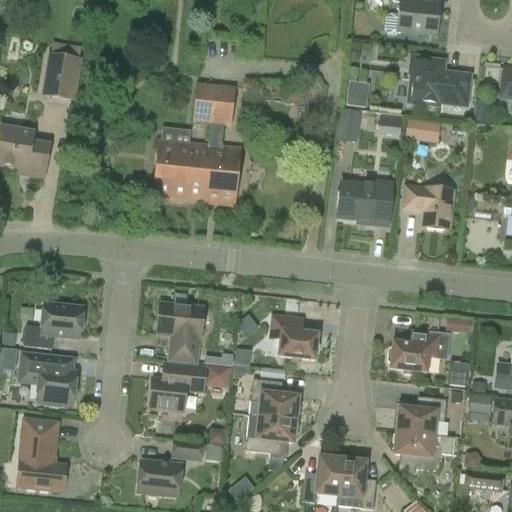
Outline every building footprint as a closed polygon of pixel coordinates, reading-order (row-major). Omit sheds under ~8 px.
[(395,37),(395,33),(435,38),(439,6),(429,5),(429,0),(394,0),(394,1),(398,1),(397,16),(389,15),(385,19),(383,31),(387,36),(395,37)] [(47,55),(39,98),(73,104),(80,61),(47,55)] [(465,109),(469,77),(443,74),(444,63),(420,60),(420,59),(410,58),(407,77),(410,78),(406,105),(439,109),(440,106),(465,109)] [(497,101),(511,102),(511,68),(501,67),(497,101)] [(367,108),(369,83),(349,81),(346,106),(367,108)] [(191,125),(209,127),(213,87),(197,86),(195,85),(191,125)] [(240,151),(221,149),(223,128),(230,129),(234,89),(213,87),(209,127),(207,148),(201,205),(234,208),(240,151)] [(474,101),(471,125),(487,127),(490,103),(474,101)] [(359,120),(339,117),(336,142),(355,145),(359,120)] [(408,120),(405,138),(439,143),(441,124),(408,120)] [(50,145),(31,142),(33,134),(0,128),(0,167),(16,170),(15,177),(44,182),(50,145)] [(150,200),(201,205),(207,148),(156,143),(150,200)] [(387,226),(391,185),(373,183),(373,187),(339,184),(336,221),(387,226)] [(452,193),(425,190),(402,188),(399,214),(422,217),(421,229),(445,232),(447,216),(450,217),(452,193)] [(503,210),(511,210),(511,198),(504,198),(503,210)] [(155,337),(170,339),(167,363),(195,366),(198,342),(199,342),(202,310),(159,306),(155,337)] [(51,352),(52,338),(78,341),(81,311),(43,307),(41,330),(24,328),(22,349),(51,352)] [(446,331),(470,333),(471,319),(447,317),(446,331)] [(249,318),(238,326),(249,340),(260,331),(249,318)] [(269,342),(279,343),(277,359),(313,363),(316,337),(295,335),(296,322),(272,319),(269,342)] [(16,348),(16,334),(3,333),(2,347),(16,348)] [(448,339),(439,338),(414,335),(413,348),(392,345),(391,351),(389,351),(387,352),(386,363),(387,366),(390,366),(389,371),(425,375),(427,359),(446,361),(448,339)] [(0,350),(0,370),(14,372),(16,352),(0,350)] [(511,350),(510,368),(497,367),(494,391),(511,392),(511,350)] [(235,352),(233,366),(248,368),(249,356),(247,353),(235,352)] [(16,386),(38,388),(36,403),(70,407),(74,376),(58,374),(59,359),(19,354),(16,386)] [(214,389),(231,390),(232,354),(216,354),(214,389)] [(450,365),(448,387),(464,388),(466,366),(450,365)] [(163,366),(161,382),(151,381),(147,412),(182,415),(184,394),(202,395),(204,371),(163,366)] [(261,371),(260,379),(277,380),(277,372),(261,371)] [(252,382),(248,417),(294,422),(296,400),(275,397),(276,385),(252,382)] [(489,416),(491,400),(470,398),(468,414),(489,416)] [(398,411),(396,433),(432,437),(433,424),(443,425),(445,403),(421,400),(419,413),(398,411)] [(491,426),(509,428),(507,450),(511,450),(511,403),(494,402),(491,426)] [(248,417),(246,431),(244,453),(269,456),(270,443),(291,446),(294,422),(248,417)] [(55,427),(23,423),(16,489),(61,494),(64,469),(51,468),(55,427)] [(453,440),(432,437),(396,433),(393,457),(415,459),(413,472),(438,474),(440,456),(451,458),(453,440)] [(203,444),(172,441),(170,461),(201,464),(203,444)] [(314,496),(337,499),(341,463),(318,460),(316,482),(303,480),(300,505),(313,506),(314,496)] [(336,509),(349,510),(366,511),(371,511),(374,488),(362,486),(364,465),(341,463),(337,499),(336,509)] [(176,499),(179,469),(139,465),(136,495),(176,499)] [(463,472),(462,487),(501,491),(503,477),(463,472)]
